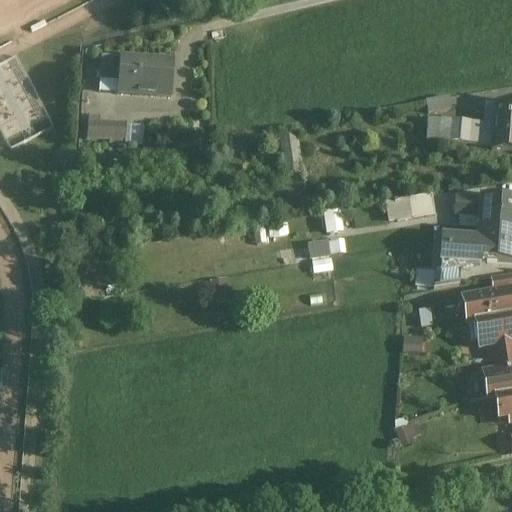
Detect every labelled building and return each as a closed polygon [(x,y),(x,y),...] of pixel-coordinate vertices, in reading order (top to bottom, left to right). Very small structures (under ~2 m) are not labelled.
[(173,64),(102,59),(100,82),(119,83),(118,95),(171,99),(173,64)] [(448,99),(426,103),(428,116),(450,112),(448,99)] [(511,106),(495,105),(493,132),(483,131),(483,127),(428,122),(426,143),(492,149),(492,152),(511,153),(511,106)] [(126,126),(99,125),(100,118),(89,118),(87,141),(109,141),(109,146),(125,146),(126,126)] [(144,147),(144,126),(128,126),(128,147),(144,147)] [(302,174),(300,131),(281,132),(284,175),(302,174)] [(433,198),(421,200),(425,224),(437,221),(433,198)] [(511,203),(482,202),(482,207),(482,209),(481,222),(480,233),(511,235),(511,203)] [(482,207),(448,205),(447,220),(481,222),(482,209),(482,207)] [(344,234),(342,214),(325,215),(326,235),(344,234)] [(478,264),(479,263),(511,265),(511,235),(480,233),(479,244),(443,242),(441,266),(458,267),(459,261),(478,262),(478,264)] [(345,242),(309,245),(310,259),(346,257),(345,242)] [(331,260),(313,262),(315,275),(333,272),(331,260)] [(458,267),(441,266),(441,270),(441,272),(459,273),(459,275),(460,275),(479,272),(479,263),(478,264),(478,262),(459,261),(458,267)] [(441,270),(435,270),(434,274),(433,290),(433,292),(459,288),(460,275),(459,275),(459,273),(441,272),(441,270)] [(434,274),(418,273),(417,289),(433,290),(434,274)] [(511,278),(491,282),(493,296),(511,293),(511,294),(511,293),(511,278)] [(210,306),(232,304),(230,280),(208,282),(210,306)] [(493,296),(461,301),(466,328),(468,328),(474,327),(474,326),(511,319),(511,295),(511,294),(511,293),(493,296)] [(511,319),(474,326),(474,327),(477,343),(479,352),(487,351),(511,346),(511,319)] [(474,327),(468,328),(471,344),(477,343),(474,327)] [(403,339),(403,357),(423,357),(423,340),(403,339)] [(511,346),(487,351),(489,363),(511,359),(511,346)] [(511,359),(489,363),(491,375),(511,371),(511,359)] [(511,371),(491,375),(482,377),(482,378),(483,378),(487,403),(495,402),(495,401),(511,398),(511,371)] [(511,398),(495,401),(495,402),(498,423),(508,422),(509,428),(511,427),(511,398)]
